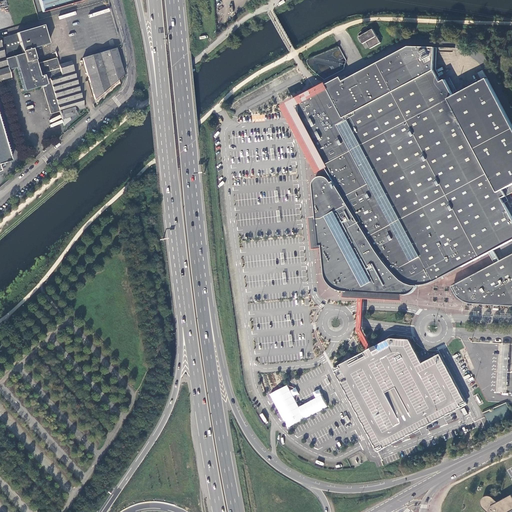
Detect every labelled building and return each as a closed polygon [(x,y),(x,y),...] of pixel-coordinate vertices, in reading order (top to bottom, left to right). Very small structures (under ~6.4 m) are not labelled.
[(39,0),(43,12),(84,0),(39,0)] [(54,71),(50,60),(36,64),(35,60),(32,50),(32,49),(48,44),(43,25),(17,33),(0,38),(0,80),(9,78),(7,71),(9,70),(15,69),(17,68),(20,81),(42,75),(54,71)] [(367,41),(371,48),(381,42),(374,29),(360,37),(364,43),(367,41)] [(118,79),(123,75),(114,46),(97,51),(98,54),(83,58),(94,99),(118,79)] [(319,230),(321,247),(324,247),(327,275),(327,277),(328,280),(330,283),(331,284),(333,287),(334,288),(335,289),(338,291),(340,291),(341,292),(345,292),(350,293),(358,293),(360,293),(361,295),(361,296),(362,296),(363,297),(364,297),(366,296),(367,295),(367,294),(405,296),(408,296),(411,295),(413,294),(415,292),(417,291),(419,288),(420,286),(421,286),(427,285),(431,284),(438,281),(490,253),(496,264),(456,285),(458,290),(460,294),(463,296),(463,297),(465,298),(467,299),(470,301),(473,301),(511,304),(511,255),(501,261),(495,250),(511,241),(511,215),(503,198),(507,196),(504,189),(511,185),(511,124),(487,79),(454,97),(445,80),(441,82),(434,70),(435,48),(408,47),(343,82),(341,78),(326,86),(326,87),(313,94),(312,92),(308,94),(305,96),(306,98),(287,108),(307,145),(311,143),(318,155),(314,158),(320,168),(325,166),(329,172),(335,183),(333,184),(332,182),(330,180),(329,179),(327,178),(326,178),(324,178),(323,178),(322,178),(320,178),(319,179),(318,180),(317,181),(316,182),(315,185),(315,186),(318,223),(317,223),(316,224),(315,225),(315,227),(316,228),(316,229),(317,229),(318,230),(319,230)] [(59,65),(56,58),(50,60),(54,71),(42,75),(53,113),(59,112),(63,126),(67,123),(70,120),(69,117),(76,115),(75,111),(84,108),(71,62),(59,65)] [(53,113),(42,75),(20,81),(23,92),(42,87),(50,114),(53,113)] [(94,99),(97,106),(120,87),(118,79),(94,99)] [(0,125),(0,164),(10,161),(0,125)] [(364,299),(359,298),(357,330),(368,351),(372,347),(362,330),(364,299)] [(361,355),(336,368),(381,451),(458,410),(469,404),(446,360),(442,353),(424,363),(419,352),(412,339),(392,338),(382,343),(371,349),(368,351),(361,355)] [(501,345),(499,392),(507,392),(510,345),(501,345)] [(0,444),(3,445),(9,446),(17,445),(24,441),(29,434),(31,429),(33,421),(31,412),(26,404),(19,400),(10,397),(0,398),(0,444)] [(511,494),(499,502),(492,496),(490,495),(489,495),(487,495),(486,496),(485,497),(484,497),(483,499),(482,500),(482,501),(481,502),(481,504),(482,505),(482,506),(487,511),(509,511),(511,510),(511,494)]
